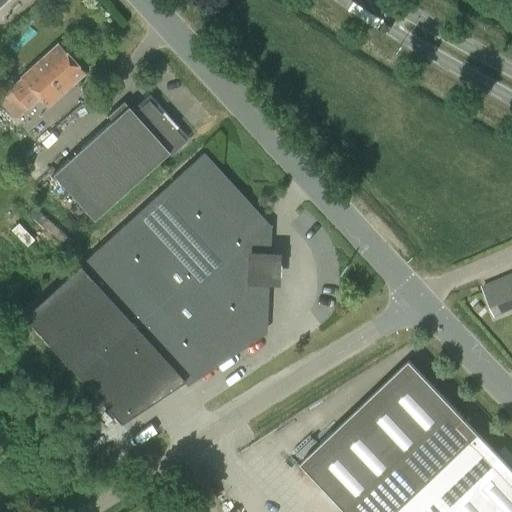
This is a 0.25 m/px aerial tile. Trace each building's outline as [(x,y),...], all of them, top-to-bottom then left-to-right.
[(22,78),(10,89),(0,97),(0,104),(14,120),(39,98),(46,106),(84,72),(59,44),(21,78),(22,78)] [(142,101),(127,114),(117,102),(100,117),(105,122),(46,175),(87,221),(161,154),(163,156),(179,142),(142,101)] [(211,169),(211,168),(197,153),(23,315),(120,422),(185,378),(260,326),(263,225),(211,169)] [(27,213),(62,245),(68,238),(33,206),(27,213)] [(511,275),(482,288),(493,314),(511,306),(511,275)] [(483,308),(478,303),(472,308),(477,314),(483,308)] [(305,455),(357,511),(392,511),(484,428),(416,354),(305,455)] [(511,511),(511,458),(484,428),(392,511),(511,511)]
